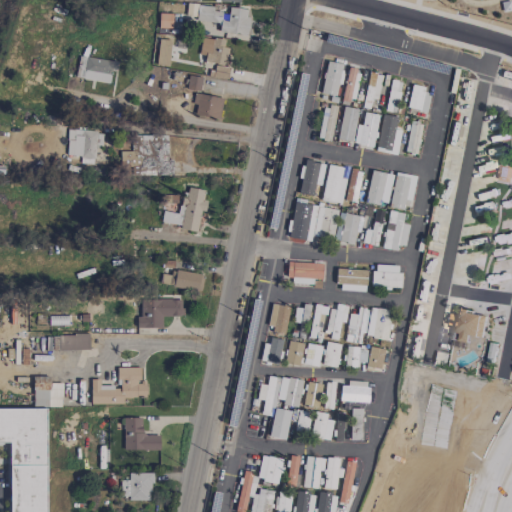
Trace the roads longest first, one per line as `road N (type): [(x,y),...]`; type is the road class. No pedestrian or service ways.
road 1 (tertiary): [(188,511),(290,0)]
road 2 (residential): [(313,0),(511,52)]
